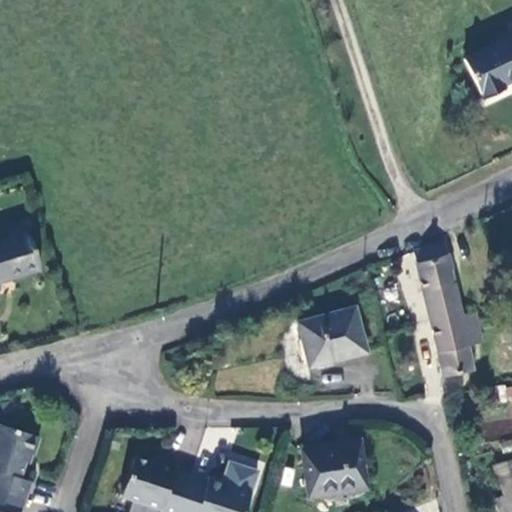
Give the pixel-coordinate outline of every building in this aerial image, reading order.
[(511,35),(463,59),(481,99),(504,88),(502,83),(511,78),(511,35)] [(0,280),(40,268),(29,231),(0,240),(0,280)] [(452,267),(446,240),(414,249),(443,375),(472,370),(467,346),(481,343),(474,313),(460,315),(450,268),(452,267)] [(352,307),(296,321),(307,367),(364,353),(352,307)] [(206,352),(194,354),(198,371),(202,370),(202,366),(209,365),(206,352)] [(511,387),(503,388),(504,397),(511,397),(511,387)] [(0,494),(22,502),(29,482),(17,478),(25,454),(32,456),(37,438),(0,425),(0,494)] [(357,440),(300,448),(306,497),(323,495),(321,487),(363,480),(357,440)] [(177,511),(190,474),(172,468),(175,461),(156,455),(153,462),(132,456),(119,494),(131,498),(126,511),(177,511)] [(204,478),(190,474),(177,511),(241,511),(247,492),(231,486),(232,484),(205,475),(204,478)] [(511,511),(511,477),(499,482),(508,511),(511,511)] [(364,489),(363,480),(321,487),(323,495),(364,489)] [(18,511),(22,502),(0,494),(0,511),(18,511)]
